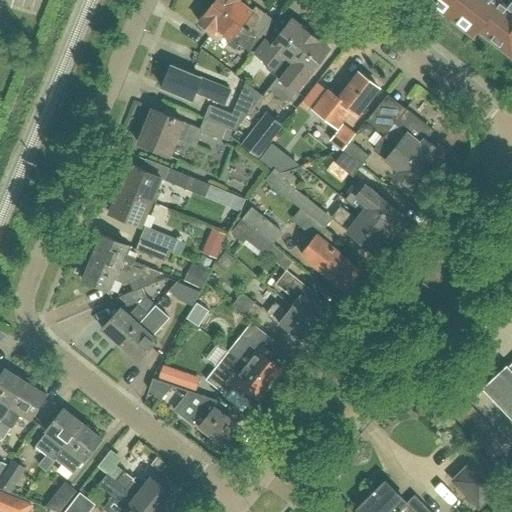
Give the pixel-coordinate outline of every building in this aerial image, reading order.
[(261,39),(267,31),(275,20),(265,13),(261,18),(238,0),(215,0),(213,2),(261,39)] [(511,0),(428,0),(473,35),(478,29),(511,55),(511,0)] [(252,51),(261,39),(213,2),(199,21),(213,32),(217,26),(243,47),(245,45),(252,51)] [(277,77),(310,33),(292,19),(276,39),(267,31),(261,39),(252,51),(269,64),(266,68),(277,77)] [(310,33),(277,77),(296,91),(307,77),(309,73),(329,48),(310,33)] [(195,91),(225,104),(231,91),(200,78),(201,77),(171,64),(162,87),(191,99),(195,91)] [(328,90),(314,109),(337,127),(350,109),(357,114),(378,86),(359,72),(338,98),(328,90)] [(240,98),(248,91),(239,80),(230,87),(240,98)] [(317,82),(303,101),(314,109),(328,90),(317,82)] [(236,104),(232,114),(238,117),(233,129),(236,131),(250,113),(236,104)] [(439,149),(426,138),(434,129),(407,108),(398,119),(379,104),(366,120),(385,135),(424,167),(439,149)] [(205,118),(233,129),(238,117),(232,114),(209,105),(205,118)] [(202,130),(228,141),(233,129),(205,118),(200,128),(187,123),(188,122),(153,108),(139,142),(169,155),(176,137),(196,145),(202,130)] [(259,157),(284,125),(267,112),(242,144),(259,157)] [(343,150),(362,165),(369,156),(350,141),(356,133),(344,124),(330,140),(343,150)] [(409,186),(424,167),(385,135),(374,148),(400,169),(396,175),(409,186)] [(259,159),(270,168),(272,165),(281,172),(300,166),(272,143),(259,159)] [(343,150),(333,162),(352,177),(362,165),(343,150)] [(120,187),(157,202),(161,192),(156,189),(162,176),(130,163),(120,187)] [(164,181),(205,197),(210,185),(169,168),(164,181)] [(266,181),(311,216),(314,218),(322,208),(283,178),(288,171),(282,173),(275,169),(266,181)] [(363,212),(388,232),(403,213),(377,193),(377,194),(360,180),(351,191),(368,205),(363,212)] [(152,214),(157,202),(120,187),(110,212),(142,225),(147,212),(152,214)] [(388,232),(363,212),(357,219),(340,205),(332,216),(349,230),(348,230),(373,250),(388,232)] [(243,218),(274,243),(283,232),(252,207),(243,218)] [(344,287),(359,268),(329,244),(336,235),(314,218),(311,216),(303,226),(316,236),(303,253),(319,266),(319,267),(344,287)] [(264,255),(274,243),(243,218),(231,233),(243,243),(246,240),(264,255)] [(168,250),(173,252),(178,240),(145,227),(140,238),(168,250)] [(142,269),(143,266),(134,262),(137,256),(137,253),(125,249),(127,244),(102,234),(92,257),(129,271),(132,264),(142,269)] [(164,261),(168,250),(140,238),(135,249),(164,261)] [(178,240),(173,252),(181,255),(186,244),(178,240)] [(204,244),(200,252),(215,257),(218,249),(204,244)] [(83,279),(109,290),(115,274),(128,279),(133,291),(142,288),(155,283),(153,278),(160,275),(160,272),(149,269),(149,268),(143,266),(142,269),(132,264),(129,271),(92,257),(83,279)] [(201,288),(210,269),(192,261),(183,281),(201,288)] [(292,305),(316,324),(329,308),(314,296),(317,293),(286,270),(276,283),(285,290),(286,290),(297,299),(292,305)] [(175,283),(167,292),(176,301),(183,286),(175,283)] [(126,306),(135,303),(138,306),(146,314),(155,304),(146,296),(142,288),(133,291),(122,296),(126,306)] [(251,320),(261,308),(242,293),(232,305),(251,320)] [(316,324),(292,305),(287,312),(275,302),(267,312),(279,322),(277,324),(287,332),(288,329),(303,341),(316,324)] [(198,327),(209,311),(196,303),(186,318),(198,327)] [(138,360),(157,340),(148,332),(165,314),(155,304),(146,314),(147,314),(139,324),(138,323),(120,343),(138,360)] [(120,343),(138,323),(120,307),(102,327),(120,343)] [(229,350),(270,382),(282,367),(269,357),(273,352),(264,345),(270,338),(250,323),(242,334),(229,350)] [(258,398),(270,382),(229,350),(216,367),(206,380),(227,397),(235,387),(241,392),(244,388),(258,398)] [(511,362),(508,366),(507,365),(482,388),(511,419),(511,362)] [(161,379),(197,391),(201,379),(165,366),(161,379)] [(0,421),(1,420),(26,381),(5,368),(0,375),(0,421)] [(149,389),(162,399),(173,384),(153,377),(149,389)] [(1,420),(0,421),(0,435),(3,438),(10,427),(12,428),(21,412),(31,418),(46,395),(26,381),(1,420)] [(238,424),(215,407),(220,400),(190,390),(175,409),(193,424),(197,420),(200,423),(199,425),(222,443),(238,424)] [(492,455),(507,441),(460,393),(446,407),(492,455)] [(54,459),(83,423),(63,408),(46,430),(48,431),(35,447),(45,454),(37,464),(45,471),(55,460),(54,459)] [(54,459),(55,460),(74,474),(85,460),(102,438),(83,423),(54,459)] [(479,507),(507,481),(480,453),(453,479),(479,507)] [(0,484),(0,485),(8,491),(24,467),(15,461),(0,484)] [(124,471),(117,465),(109,475),(157,511),(158,511),(174,493),(171,491),(174,487),(166,480),(162,484),(152,476),(142,488),(133,481),(135,478),(125,470),(124,471)] [(128,506),(123,511),(157,511),(109,475),(102,485),(128,506)] [(406,502),(385,480),(357,507),(361,511),(432,511),(414,493),(406,502)] [(57,511),(59,511),(76,491),(65,482),(45,507),(57,511)] [(0,511),(2,511),(26,511),(30,504),(0,491),(0,511)] [(88,511),(94,504),(79,493),(63,511),(88,511)]
